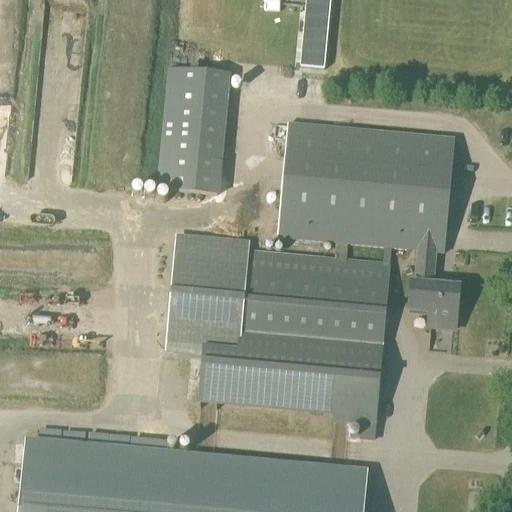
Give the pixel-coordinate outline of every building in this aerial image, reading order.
[(329,0),(304,0),(298,69),(323,72),(329,0)] [(218,200),(230,77),(165,71),(154,193),(218,200)] [(332,95),(332,74),(302,74),(301,94),(332,95)] [(443,258),(454,141),(286,126),(275,243),(334,248),(333,262),(246,254),(246,248),(175,242),(165,349),(201,353),(196,402),(347,416),(346,427),(373,429),(388,267),(389,253),(414,255),(411,287),(409,287),(407,314),(428,316),(427,330),(454,332),(458,291),(432,289),(435,257),(443,258)] [(25,447),(18,511),(362,511),(366,478),(25,447)]
